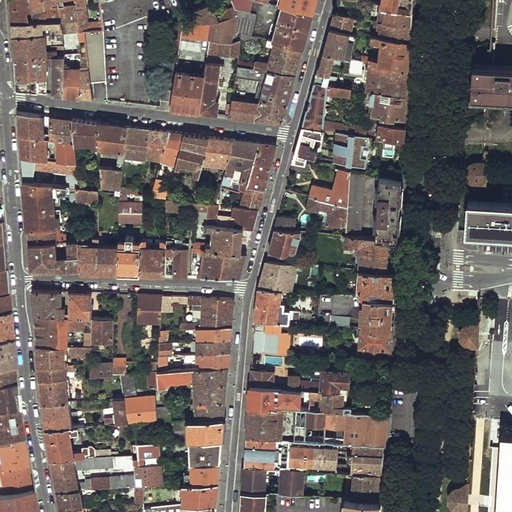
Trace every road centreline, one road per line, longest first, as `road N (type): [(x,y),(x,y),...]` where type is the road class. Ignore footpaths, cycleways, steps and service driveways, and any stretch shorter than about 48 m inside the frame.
road 1 (residential): [(5,97),(290,133)]
road 2 (tertiary): [(439,0),(423,255)]
road 3 (tertiary): [(421,276),(404,511)]
road 4 (residential): [(48,511),(19,278)]
road 5 (residential): [(19,278),(247,289)]
road 6 (residential): [(247,289),(227,511)]
road 7 (residential): [(19,278),(5,97)]
road 8 (residential): [(290,133),(247,289)]
road 9 (residential): [(329,0),(290,133)]
